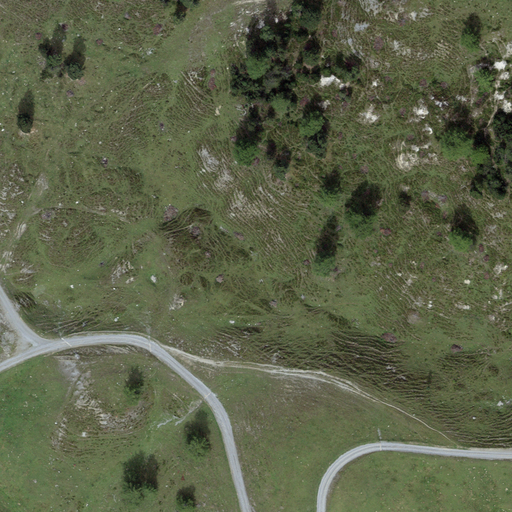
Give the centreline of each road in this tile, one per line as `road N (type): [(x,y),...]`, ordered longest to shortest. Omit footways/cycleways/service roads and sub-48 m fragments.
road 1 (track): [(247,511),(217,405),(160,351),(139,340),(103,338),(44,346)]
road 2 (track): [(511,454),(362,448),(325,476),(322,511)]
